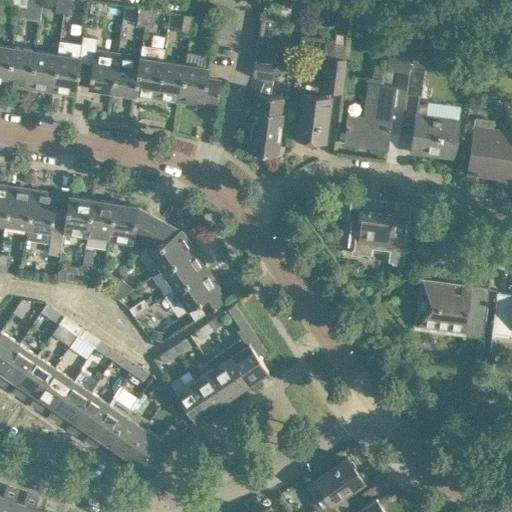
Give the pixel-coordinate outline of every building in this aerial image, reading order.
[(56,0),(55,11),(63,12),(65,0),(56,0)] [(73,0),(65,0),(63,12),(72,13),(73,0)] [(358,0),(357,5),(356,12),(370,14),(371,7),(372,0),(371,0),(358,0)] [(136,23),(145,24),(147,8),(139,6),(136,23)] [(156,9),(147,8),(145,24),(153,26),(156,9)] [(190,31),(192,15),(183,13),(181,30),(190,31)] [(272,82),(282,19),(261,15),(252,75),(264,81),(272,82)] [(392,33),(387,68),(409,71),(409,67),(412,44),(415,18),(400,16),(397,34),(392,33)] [(81,43),(79,58),(77,82),(88,84),(88,86),(111,90),(117,52),(95,49),(97,37),(82,35),(81,43)] [(59,40),(57,53),(56,53),(50,90),(75,94),(77,82),(79,58),(81,43),(59,40)] [(142,42),(139,56),(134,93),(155,96),(163,46),(142,42)] [(0,82),(5,83),(11,46),(0,44),(0,82)] [(426,46),(415,44),(412,64),(423,65),(426,46)] [(34,49),(11,46),(5,83),(27,86),(34,49)] [(163,59),(164,46),(163,46),(155,96),(179,100),(185,63),(184,63),(163,59)] [(56,53),(34,49),(27,86),(50,90),(56,53)] [(207,53),(186,50),(184,63),(185,63),(179,100),(203,104),(203,101),(216,103),(220,80),(207,78),(208,66),(205,66),(207,53)] [(117,52),(111,90),(134,93),(139,56),(117,52)] [(345,59),(328,57),(325,74),(328,74),(326,91),(341,93),(345,59)] [(421,94),(424,68),(409,67),(409,71),(406,92),(421,94)] [(343,142),(388,148),(396,86),(367,82),(363,117),(346,114),(343,142)] [(281,111),(283,96),(257,93),(255,108),(254,108),(248,150),(277,154),(282,112),(281,111)] [(295,137),(325,141),(331,97),(301,93),(295,137)] [(427,149),(454,153),(459,120),(426,115),(427,105),(416,103),(410,151),(426,153),(427,149)] [(470,152),(468,171),(499,176),(498,183),(511,184),(511,115),(506,115),(504,130),(493,128),(494,119),(474,116),(473,126),(474,126),(470,152)] [(0,183),(0,221),(5,222),(11,185),(0,183)] [(5,222),(27,226),(28,226),(33,189),(11,185),(5,222)] [(25,237),(48,241),(50,229),(51,229),(51,228),(63,230),(65,219),(68,197),(56,195),(57,192),(33,189),(28,226),(27,226),(25,237)] [(63,231),(87,234),(92,198),(68,194),(68,197),(65,219),(63,230),(63,231)] [(351,195),(348,220),(350,221),(349,229),(348,236),(354,237),(352,252),(370,254),(371,245),(389,248),(388,261),(401,262),(409,203),(395,201),(395,207),(379,205),(380,199),(351,195)] [(92,198),(87,234),(109,238),(115,201),(92,198)] [(133,242),(134,232),(146,239),(157,218),(138,207),(138,205),(115,201),(109,238),(133,242)] [(149,248),(162,268),(193,248),(180,228),(178,230),(157,218),(146,239),(155,244),(149,248)] [(164,294),(175,287),(206,267),(193,248),(162,268),(152,275),(164,294)] [(9,254),(0,253),(0,255),(0,269),(6,270),(9,254)] [(58,268),(57,278),(71,280),(79,282),(82,266),(66,263),(58,268)] [(90,267),(82,266),(79,282),(88,283),(90,267)] [(206,267),(175,287),(195,318),(204,312),(207,310),(224,299),(217,288),(219,287),(206,267)] [(119,296),(133,286),(120,276),(108,291),(119,296)] [(422,279),(416,324),(465,330),(464,334),(482,337),(488,295),(452,290),(453,283),(422,279)] [(20,315),(29,302),(22,297),(13,310),(20,315)] [(144,298),(130,307),(134,314),(148,305),(144,298)] [(511,303),(495,301),(492,324),(511,326),(511,328),(511,327),(511,303)] [(242,337),(226,348),(249,382),(268,370),(258,354),(266,349),(234,302),(227,307),(240,327),(237,329),(242,337)] [(46,311),(59,320),(65,313),(52,304),(46,311)] [(78,322),(65,313),(59,320),(72,330),(78,322)] [(218,314),(208,321),(213,329),(223,322),(218,314)] [(200,337),(213,329),(208,321),(195,330),(200,337)] [(82,336),(95,345),(100,337),(87,328),(82,336)] [(0,329),(0,369),(0,370),(20,341),(1,329),(0,329)] [(184,336),(172,345),(177,352),(189,343),(184,336)] [(113,346),(100,337),(95,345),(108,354),(113,346)] [(0,370),(17,382),(18,382),(37,353),(20,341),(0,370)] [(164,360),(177,352),(172,345),(159,353),(164,360)] [(231,394),(249,382),(226,348),(208,359),(213,366),(231,394)] [(118,359),(131,368),(136,361),(123,352),(118,359)] [(28,389),(35,394),(36,394),(55,365),(37,353),(18,382),(17,382),(12,390),(23,397),(28,389)] [(149,370),(136,361),(131,368),(144,377),(149,370)] [(46,401),(54,406),(73,377),(55,365),(36,394),(35,394),(30,402),(41,409),(46,401)] [(194,378),(213,407),(231,394),(213,366),(194,378)] [(213,407),(194,378),(186,384),(180,375),(170,382),(176,391),(195,419),(213,407)] [(65,413),(72,418),(91,389),(73,377),(54,406),(48,414),(59,421),(65,413)] [(153,388),(162,401),(169,396),(160,383),(153,388)] [(120,385),(113,395),(109,401),(90,430),(84,438),(95,445),(100,437),(108,442),(127,413),(138,397),(120,385)] [(109,401),(91,389),(72,418),(66,426),(77,433),(83,425),(90,430),(109,401)] [(145,426),(127,413),(108,442),(126,455),(145,426)] [(187,425),(181,418),(171,423),(170,423),(161,436),(145,426),(126,455),(145,467),(155,452),(163,457),(181,430),(180,429),(187,425)] [(318,507),(309,511),(334,511),(348,503),(342,494),(363,480),(347,456),(316,477),(317,479),(316,480),(315,481),(315,482),(314,483),(314,484),(314,485),(314,486),(315,488),(317,489),(319,490),(320,490),(321,490),(322,490),(324,489),(326,493),(314,501),(318,507)] [(6,485),(3,494),(0,492),(0,511),(9,511),(15,498),(18,489),(6,485)] [(9,511),(32,511),(35,505),(38,496),(26,492),(23,501),(15,498),(9,511)] [(354,511),(348,503),(334,511),(385,511),(376,497),(354,511)]
